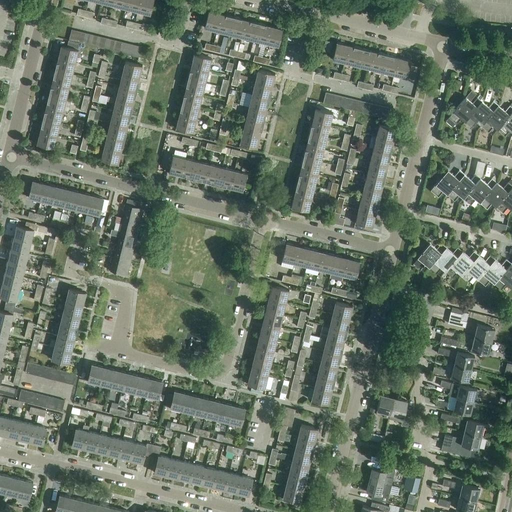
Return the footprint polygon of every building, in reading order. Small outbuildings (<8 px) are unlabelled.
[(114,0),(113,5),(125,8),(127,0),(114,0)] [(127,0),(125,8),(137,11),(140,0),(127,0)] [(140,0),(137,11),(150,15),(153,2),(153,0),(140,0)] [(204,28),(217,31),(221,14),(216,13),(208,11),(207,15),(204,28)] [(217,31),(229,34),(233,17),(225,15),(221,14),(217,31)] [(229,34),(241,37),(245,20),(241,19),(233,17),(229,34)] [(241,37),(254,40),(258,23),(250,21),(245,20),(241,37)] [(254,40),(266,43),(270,26),(265,25),(266,25),(258,23),(254,40)] [(270,26),(266,43),(278,46),(281,34),(282,34),(283,29),(274,27),(270,26)] [(69,40),(67,47),(78,50),(79,43),(69,40)] [(330,53),(333,42),(325,40),(322,51),(330,53)] [(332,60),(345,63),(349,46),(345,45),(336,43),(335,47),(332,60)] [(59,54),(58,58),(75,62),(78,50),(67,47),(65,47),(65,46),(61,45),(59,54)] [(345,63),(357,66),(361,48),(354,46),(353,47),(349,46),(345,63)] [(357,66),(369,69),(373,52),(369,51),(369,50),(361,48),(357,66)] [(369,69),(381,72),(386,54),(378,52),(378,53),(373,52),(369,69)] [(192,62),(191,67),(208,71),(211,58),(198,55),(199,55),(194,54),(192,62)] [(381,72),(394,75),(398,58),(393,57),(394,56),(386,54),(381,72)] [(56,62),(55,70),(72,75),(75,62),(58,58),(57,63),(56,62)] [(398,58),(394,75),(406,78),(409,65),(410,65),(411,61),(402,59),(398,58)] [(125,61),(122,74),(139,78),(140,74),(142,65),(138,64),(125,61)] [(190,71),(188,79),(205,83),(208,71),(191,67),(190,71)] [(53,78),(52,83),(69,87),(72,75),(55,70),(53,78)] [(258,70),(255,82),(272,86),(273,82),(275,74),(271,73),(258,70)] [(122,74),(119,86),(137,90),(138,83),(138,82),(139,78),(122,74)] [(186,87),(185,91),(202,95),(205,83),(188,79),(186,86),(186,87)] [(255,82),(252,95),(269,99),(271,91),(272,86),(255,82)] [(50,87),(48,95),(66,99),(69,87),(52,83),(51,87),(50,87)] [(119,86),(116,98),(133,102),(134,98),(135,98),(137,90),(119,86)] [(184,95),(182,103),(199,107),(202,95),(185,91),(184,95)] [(323,103),(328,105),(331,94),(325,93),(323,103)] [(47,103),(46,107),(63,111),(66,99),(48,95),(47,103)] [(252,95),(249,107),(266,111),(267,106),(267,107),(269,99),(252,95)] [(465,122),(482,102),(480,100),(477,98),(472,103),(465,97),(448,117),(449,118),(446,122),(452,127),(456,124),(461,118),(465,122)] [(116,98),(113,111),(131,115),(132,107),(133,102),(116,98)] [(477,122),(481,126),(498,106),(493,102),(488,107),(482,102),(465,122),(472,128),(477,122)] [(180,111),(179,115),(196,120),(199,107),(182,103),(180,111)] [(493,126),(497,130),(511,112),(511,107),(510,106),(505,111),(498,106),(481,126),(489,132),(493,126)] [(44,111),(42,119),(60,123),(63,111),(46,107),(45,111),(44,111)] [(249,107),(246,119),(263,123),(265,115),(266,111),(249,107)] [(314,117),(313,121),(329,125),(333,113),(320,109),(316,108),(314,116),(314,117)] [(387,119),(392,120),(395,110),(389,108),(387,119)] [(113,111),(110,123),(127,127),(128,123),(129,123),(131,115),(113,111)] [(510,130),(511,132),(511,112),(497,130),(505,136),(510,130)] [(196,120),(179,115),(178,120),(176,128),(180,129),(193,132),(196,120)] [(379,124),(376,137),(393,141),(394,136),(396,128),(392,127),(391,127),(392,120),(387,119),(381,118),(379,117),(377,124),(379,124)] [(41,127),(40,132),(57,136),(60,123),(42,119),(40,127),(41,127)] [(246,119),(243,131),(260,135),(261,131),(263,123),(246,119)] [(311,125),(309,133),(326,137),(329,125),(313,121),(312,125),(311,125)] [(110,123),(107,135),(124,139),(126,131),(127,127),(110,123)] [(227,127),(221,126),(219,135),(224,137),(227,127)] [(260,135),(243,131),(240,144),(253,147),(257,148),(259,140),(260,135)] [(57,136),(40,132),(39,136),(37,144),(41,145),(54,148),(57,136)] [(308,141),(307,145),(323,150),(326,137),(309,133),(307,141),(308,141)] [(107,135),(104,147),(121,151),(122,147),(123,147),(124,139),(107,135)] [(376,137),(373,149),(391,153),(393,145),(392,145),(393,141),(376,137)] [(305,150),(303,158),(320,162),(323,150),(307,145),(306,150),(305,150)] [(121,151),(104,147),(101,160),(114,163),(118,164),(120,156),(121,151)] [(373,149),(370,161),(387,165),(388,161),(389,161),(391,153),(373,149)] [(177,174),(181,175),(185,159),(173,156),(170,168),(169,168),(168,173),(177,175),(177,174)] [(302,165),(301,170),(317,174),(320,162),(303,158),(301,165),(302,165)] [(185,177),(193,179),(198,162),(185,159),(181,175),(186,177),(185,177)] [(478,159),(474,174),(482,176),(485,161),(478,159)] [(370,161),(367,173),(385,178),(387,170),(386,170),(387,165),(370,161)] [(201,180),(206,182),(210,165),(198,162),(193,179),(201,181),(201,180)] [(210,183),(218,185),(222,168),(210,165),(206,182),(210,183)] [(226,186),(230,188),(234,171),(222,168),(218,185),(226,187),(226,186)] [(299,174),(297,182),(314,186),(317,174),(301,170),(299,174)] [(443,191),(447,194),(464,174),(459,170),(454,176),(447,170),(430,190),(438,197),(443,191)] [(234,171),(230,188),(235,189),(234,189),(243,191),(244,187),(247,174),(234,171)] [(367,173),(364,186),(381,190),(382,185),(383,185),(385,178),(367,173)] [(459,195),(463,198),(480,178),(475,174),(471,180),(464,174),(447,194),(454,201),(459,195)] [(475,199),(479,202),(496,182),(492,178),(487,184),(480,178),(463,198),(470,205),(475,199)] [(28,198),(39,200),(43,183),(32,180),(31,183),(32,184),(28,198)] [(296,190),(294,194),(311,199),(314,186),(297,182),(295,190),(296,190)] [(491,203),(495,206),(511,186),(511,185),(508,182),(503,188),(496,182),(479,202),(487,209),(491,203)] [(39,200),(51,203),(56,186),(43,183),(39,200)] [(51,203),(64,206),(68,189),(56,186),(51,203)] [(364,186),(361,198),(379,202),(381,194),(380,194),(381,190),(364,186)] [(508,207),(511,210),(511,209),(511,186),(495,206),(503,213),(508,207)] [(64,206),(76,209),(80,192),(68,189),(64,206)] [(76,209),(88,212),(92,195),(80,192),(76,209)] [(311,199),(294,194),(293,199),(291,207),(295,208),(308,211),(311,199)] [(92,195),(88,212),(99,215),(103,198),(102,198),(103,198),(92,195)] [(361,198),(358,210),(375,214),(376,210),(377,210),(379,202),(361,198)] [(125,211),(123,218),(140,222),(143,209),(127,205),(126,205),(124,205),(122,211),(125,211)] [(375,214),(358,210),(355,223),(368,226),(372,227),(374,219),(375,214)] [(335,213),(332,223),(337,225),(343,226),(345,219),(339,218),(340,214),(335,213)] [(122,224),(120,231),(137,235),(140,222),(123,218),(121,218),(119,224),(122,224)] [(17,226),(14,237),(31,242),(34,230),(47,233),(48,228),(37,225),(38,224),(26,222),(25,227),(17,226)] [(119,237),(117,244),(134,248),(137,235),(120,231),(118,231),(116,237),(119,237)] [(14,237),(11,249),(28,253),(31,242),(14,237)] [(282,260),(294,263),(299,246),(286,243),(285,247),(282,260)] [(425,264),(429,267),(446,247),(441,243),(436,249),(429,243),(426,247),(423,244),(416,252),(419,255),(412,263),(420,270),(425,264)] [(441,268),(445,271),(462,251),(461,251),(465,247),(461,243),(453,253),(446,247),(429,267),(436,274),(441,268)] [(115,250),(114,258),(130,262),(134,248),(117,244),(114,244),(113,250),(115,250)] [(294,263),(307,266),(311,249),(299,246),(294,263)] [(11,249),(8,261),(25,265),(28,253),(11,249)] [(307,266),(319,269),(323,252),(311,249),(307,266)] [(457,272),(461,275),(478,255),(474,251),(469,257),(462,251),(445,271),(452,278),(457,272)] [(319,269),(331,272),(335,255),(323,252),(319,269)] [(331,272),(343,275),(347,258),(335,255),(331,272)] [(473,276),(477,279),(495,259),(490,255),(485,261),(478,255),(461,275),(469,282),(473,276)] [(130,262),(114,258),(111,257),(110,263),(112,263),(110,271),(127,275),(130,262)] [(347,258),(343,275),(356,278),(359,266),(360,261),(347,258)] [(490,280),(494,283),(511,263),(506,259),(501,265),(495,259),(477,279),(485,286),(490,280)] [(8,261),(5,272),(22,277),(25,265),(8,261)] [(511,264),(511,263),(494,283),(501,289),(506,284),(510,287),(511,285),(511,264)] [(5,272),(2,284),(19,288),(22,277),(5,272)] [(19,288),(2,284),(0,293),(0,296),(16,300),(19,288)] [(272,286),(269,298),(286,303),(289,290),(276,287),(272,286)] [(69,289),(66,301),(83,305),(86,293),(83,292),(69,289)] [(340,289),(339,295),(355,299),(357,294),(340,289)] [(269,298),(266,311),(283,315),(286,303),(269,298)] [(66,301),(63,312),(80,316),(83,305),(66,301)] [(336,302),(332,314),(349,318),(350,314),(351,314),(353,306),(348,305),(336,302)] [(0,310),(0,323),(10,326),(13,314),(0,310)] [(266,311),(263,323),(280,327),(283,315),(266,311)] [(448,323),(465,328),(467,322),(461,320),(462,314),(451,311),(448,323)] [(63,312),(60,324),(77,328),(80,316),(63,312)] [(332,314),(329,326),(347,331),(349,323),(348,323),(349,318),(332,314)] [(0,323),(0,335),(7,337),(10,326),(0,323)] [(263,323),(259,335),(276,339),(280,327),(263,323)] [(60,324),(57,336),(74,340),(77,328),(60,324)] [(477,324),(474,337),(491,341),(495,329),(477,324)] [(329,326),(326,339),(343,343),(344,338),(345,339),(347,331),(329,326)] [(259,335),(256,347),(273,351),(276,339),(259,335)] [(57,336),(54,347),(72,351),(74,340),(57,336)] [(439,342),(440,342),(460,347),(462,341),(441,336),(439,342)] [(491,341),(474,337),(470,350),(488,354),(491,341)] [(310,347),(312,340),(309,339),(308,342),(303,341),(302,345),(310,347)] [(326,339),(323,351),(341,355),(343,347),(342,347),(343,343),(326,339)] [(72,351),(54,347),(51,359),(68,363),(69,363),(72,351)] [(256,347),(253,359),(270,364),(273,351),(256,347)] [(450,350),(439,347),(438,347),(437,353),(449,356),(450,350)] [(323,351),(320,363),(337,367),(338,363),(339,363),(341,355),(323,351)] [(456,352),(453,364),(471,369),(474,356),(456,352)] [(20,353),(17,365),(23,366),(26,354),(20,353)] [(253,359),(250,372),(267,376),(270,364),(253,359)] [(25,373),(30,374),(33,363),(28,362),(25,373)] [(30,374),(36,375),(38,364),(33,363),(30,374)] [(320,363),(317,375),(335,380),(337,372),(336,372),(337,367),(320,363)] [(36,375),(41,377),(44,366),(38,364),(36,375)] [(87,381),(99,384),(104,367),(91,364),(91,367),(87,381)] [(471,369),(453,364),(450,377),(468,382),(471,369)] [(17,365),(15,376),(20,378),(23,366),(17,365)] [(41,377),(46,378),(49,367),(44,366),(41,377)] [(46,378),(52,379),(54,368),(49,367),(46,378)] [(99,384),(111,387),(115,370),(104,367),(99,384)] [(432,373),(433,373),(444,376),(445,370),(433,367),(432,373)] [(52,379),(57,381),(60,370),(54,368),(52,379)] [(57,381),(62,382),(65,371),(60,370),(57,381)] [(111,387),(123,390),(127,373),(115,370),(111,387)] [(62,382),(68,383),(71,372),(65,371),(62,382)] [(68,383),(73,385),(76,374),(71,372),(68,383)] [(267,376),(250,372),(247,384),(252,386),(252,385),(264,388),(264,389),(267,376)] [(123,390),(134,393),(139,376),(127,373),(123,390)] [(317,375),(314,388),(331,392),(332,387),(333,388),(335,380),(317,375)] [(134,393),(146,396),(150,379),(139,376),(134,393)] [(150,379),(146,396),(158,399),(162,382),(162,381),(150,379)] [(449,396),(456,397),(473,402),(477,389),(441,380),(439,386),(451,389),(450,393),(448,394),(449,396)] [(250,391),(262,394),(264,388),(252,385),(250,391)] [(331,392),(314,388),(311,400),(324,403),(324,404),(328,405),(330,396),(331,392)] [(18,400),(24,402),(26,391),(21,390),(18,400)] [(24,402),(29,403),(32,392),(26,391),(24,402)] [(170,408),(182,411),(186,394),(174,391),(173,394),(170,408)] [(29,403),(35,404),(37,394),(32,392),(29,403)] [(35,404),(40,406),(43,395),(37,394),(35,404)] [(182,411),(194,414),(198,396),(186,394),(182,411)] [(40,406),(46,407),(48,396),(43,395),(40,406)] [(377,410),(390,414),(394,398),(381,395),(377,410)] [(46,407),(51,409),(54,398),(48,396),(46,407)] [(194,414),(205,416),(210,399),(198,396),(194,414)] [(473,402),(456,397),(452,410),(470,414),(473,402)] [(51,409),(57,410),(59,399),(54,398),(51,409)] [(390,414),(389,418),(402,422),(401,425),(407,427),(411,411),(405,409),(407,401),(394,398),(390,414)] [(59,399),(57,410),(62,411),(65,400),(59,399)] [(205,416),(217,419),(221,402),(210,399),(205,416)] [(435,406),(446,408),(448,403),(436,400),(435,406)] [(217,419),(229,422),(233,405),(221,402),(217,419)] [(233,405),(229,422),(241,425),(245,408),(244,408),(233,405)] [(440,418),(460,423),(461,418),(441,413),(440,418)] [(0,434),(7,436),(11,419),(0,416),(0,434)] [(7,436),(18,439),(23,422),(11,419),(7,436)] [(467,419),(464,432),(481,436),(485,423),(467,419)] [(18,439),(30,442),(34,425),(23,422),(18,439)] [(301,424),(298,437),(315,441),(316,437),(318,428),(314,427),(301,424)] [(34,425),(30,442),(42,445),(46,428),(34,425)] [(72,445),(84,448),(88,432),(76,429),(72,445)] [(84,448),(95,451),(99,434),(88,432),(84,448)] [(481,436),(464,432),(462,439),(456,438),(457,437),(445,434),(441,450),(470,457),(472,447),(478,449),(481,436)] [(370,439),(383,443),(384,436),(371,433),(370,439)] [(95,451),(107,454),(111,437),(99,434),(95,451)] [(107,454),(119,457),(123,440),(111,437),(107,454)] [(298,437),(295,449),(313,453),(315,445),(314,445),(315,441),(298,437)] [(119,457),(130,460),(134,443),(123,440),(119,457)] [(134,443),(130,460),(142,463),(144,455),(150,456),(153,445),(147,443),(146,446),(134,443)] [(154,472),(166,475),(170,458),(159,456),(161,447),(155,445),(152,457),(158,458),(154,472)] [(295,449),(292,461),(309,465),(310,461),(311,461),(313,453),(295,449)] [(166,475),(178,478),(182,461),(170,458),(166,475)] [(178,478),(190,481),(194,464),(182,461),(178,478)] [(292,461),(289,473),(307,478),(308,470),(309,465),(292,461)] [(190,481),(201,484),(205,467),(194,464),(190,481)] [(372,468),(369,480),(392,486),(393,478),(395,468),(384,466),(383,471),(372,468)] [(201,484),(213,487),(217,470),(205,467),(201,484)] [(213,487),(224,490),(229,473),(217,470),(213,487)] [(224,490),(236,493),(240,476),(229,473),(224,490)] [(289,473),(286,486),(303,490),(304,486),(305,486),(307,478),(289,473)] [(0,492),(5,493),(9,476),(0,474),(0,492)] [(5,493),(17,496),(21,479),(9,476),(5,493)] [(240,476),(236,493),(248,496),(252,479),(240,476)] [(409,476),(406,489),(409,490),(416,491),(417,492),(419,478),(409,476)] [(21,479),(17,496),(29,499),(33,482),(21,479)] [(442,485),(454,488),(455,482),(443,479),(442,485)] [(392,486),(369,480),(366,492),(373,493),(371,498),(371,499),(387,503),(389,493),(390,493),(392,486)] [(462,484),(459,496),(477,501),(480,488),(462,484)] [(303,490),(286,486),(283,498),(296,502),(300,503),(302,494),(303,490)] [(55,511),(56,511),(67,511),(71,498),(59,495),(55,511)] [(458,510),(457,511),(473,511),(477,501),(459,496),(456,509),(458,510)] [(67,511),(80,511),(83,501),(71,498),(67,511)] [(437,504),(449,507),(450,501),(439,499),(437,504)] [(80,511),(92,511),(95,504),(83,501),(80,511)] [(363,506),(360,511),(388,511),(389,507),(386,506),(375,503),(374,508),(363,506)]
